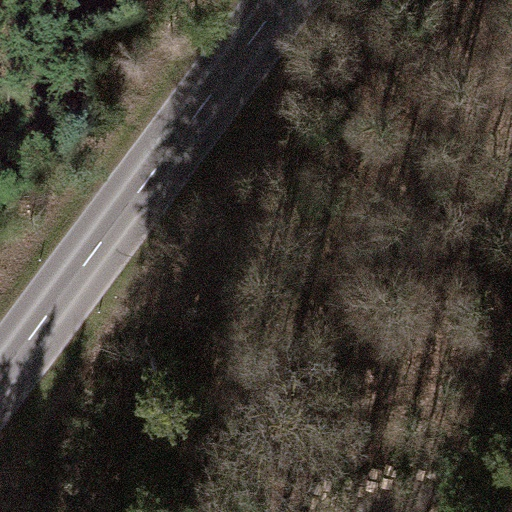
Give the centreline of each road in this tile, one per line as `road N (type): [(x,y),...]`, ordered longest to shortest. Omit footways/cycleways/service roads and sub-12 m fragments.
road 1 (secondary): [(285,0),(0,383)]
road 2 (track): [(511,457),(440,493),(355,511)]
